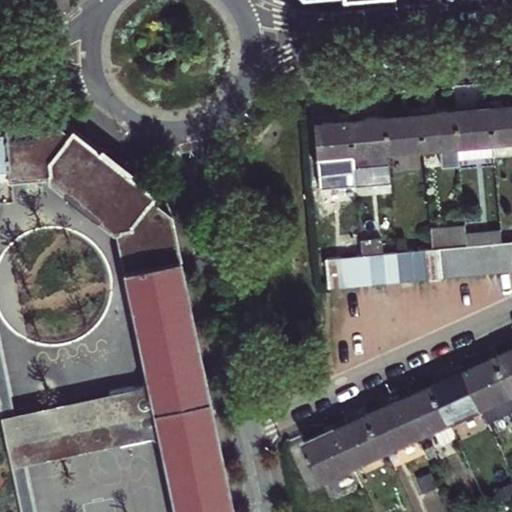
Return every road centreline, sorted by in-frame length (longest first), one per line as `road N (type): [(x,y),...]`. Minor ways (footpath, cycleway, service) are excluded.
road 1 (residential): [(246,432),(511,310)]
road 2 (residential): [(202,226),(246,432)]
road 3 (tertiary): [(382,28),(293,22),(231,3)]
road 4 (tertiary): [(245,76),(283,50),(382,28)]
road 5 (tertiary): [(382,28),(511,17)]
road 6 (tertiary): [(108,0),(53,40),(0,54)]
